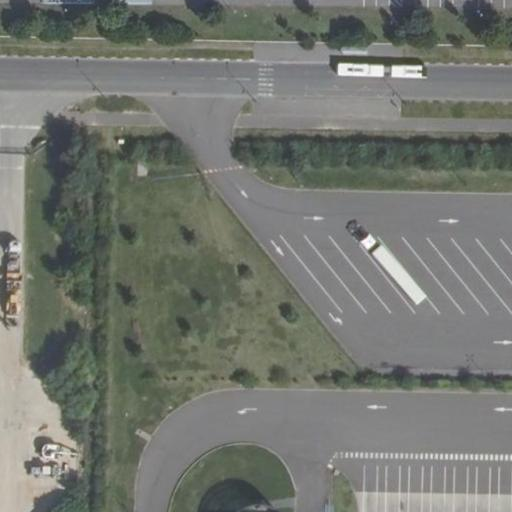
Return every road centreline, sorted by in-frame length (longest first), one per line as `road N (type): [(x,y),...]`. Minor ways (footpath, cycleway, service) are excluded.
road 1 (unclassified): [(511,83),(0,74)]
road 2 (unknown): [(261,213),(511,212)]
